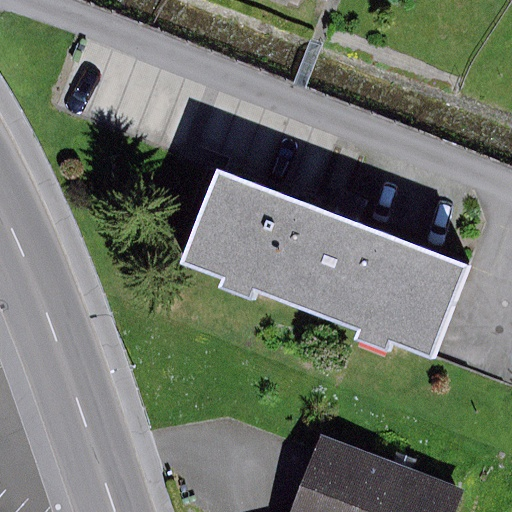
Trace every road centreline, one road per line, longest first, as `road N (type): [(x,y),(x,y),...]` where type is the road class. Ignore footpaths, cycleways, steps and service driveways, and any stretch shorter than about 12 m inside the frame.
road 1 (residential): [(511,185),(310,100),(26,0)]
road 2 (primary): [(0,208),(116,511)]
